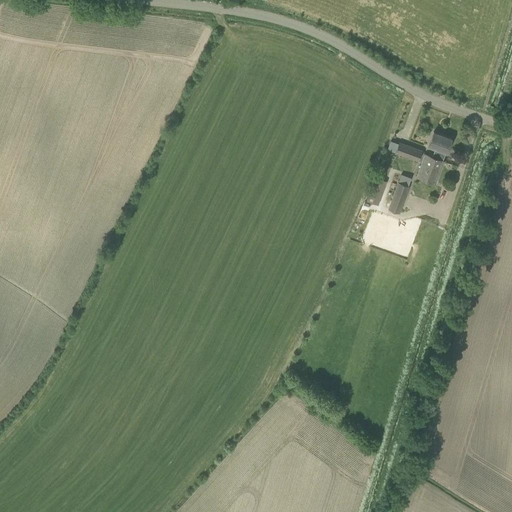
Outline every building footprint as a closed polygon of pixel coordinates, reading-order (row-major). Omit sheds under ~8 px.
[(442,160),(442,161),(446,151),(451,138),(433,132),(428,145),(435,147),(432,157),(434,158),(442,161),(442,160)] [(418,160),(422,151),(399,142),(395,152),(418,160)] [(434,158),(432,157),(425,154),(417,176),(435,183),(443,161),(442,161),(442,160),(442,161),(434,158)] [(384,187),(387,181),(375,177),(373,183),(384,187)] [(399,213),(409,186),(398,182),(388,209),(399,213)]
